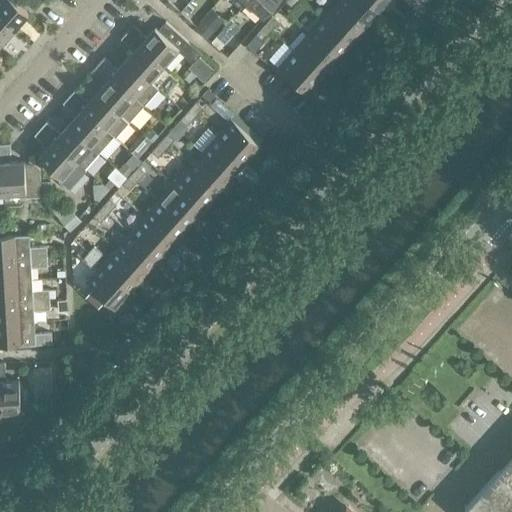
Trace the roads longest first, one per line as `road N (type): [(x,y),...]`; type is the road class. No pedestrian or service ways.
road 1 (unclassified): [(37,511),(344,171)]
road 2 (tertiary): [(219,511),(496,202)]
road 3 (unclassified): [(344,171),(499,0)]
road 4 (residential): [(344,171),(224,64)]
road 5 (residential): [(0,108),(103,0)]
